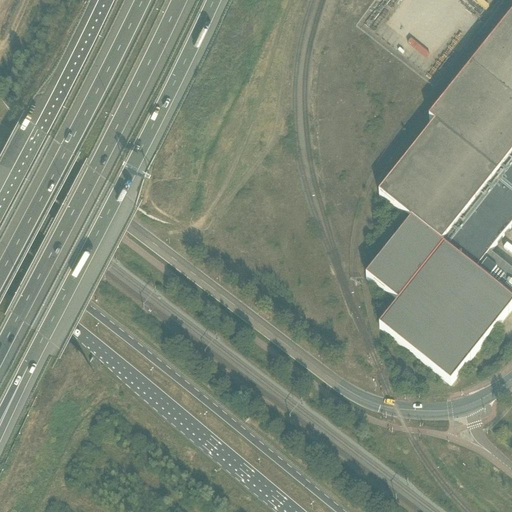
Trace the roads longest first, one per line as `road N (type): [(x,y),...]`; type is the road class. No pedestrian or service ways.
road 1 (tertiary): [(0,131),(341,388),(397,410),(468,406)]
road 2 (secondary): [(340,511),(0,240)]
road 3 (motorway): [(0,352),(178,0)]
road 4 (secondary): [(0,269),(295,511)]
road 5 (motorway): [(43,335),(211,0)]
road 6 (motorway): [(141,0),(0,275)]
road 7 (motorway): [(104,0),(0,208)]
